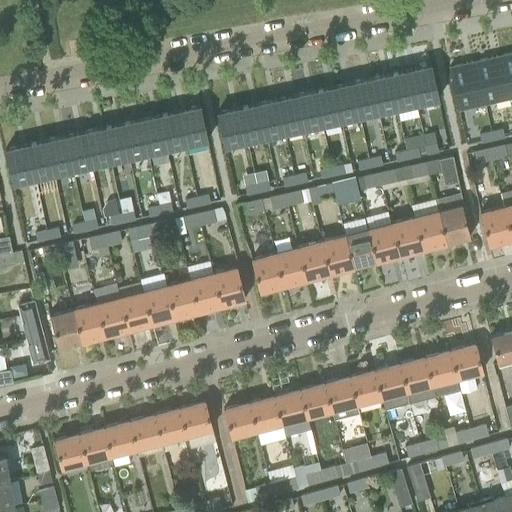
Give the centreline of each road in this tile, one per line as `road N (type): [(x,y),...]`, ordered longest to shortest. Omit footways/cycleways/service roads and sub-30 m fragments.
road 1 (residential): [(0,405),(511,273)]
road 2 (residential): [(0,87),(511,3)]
